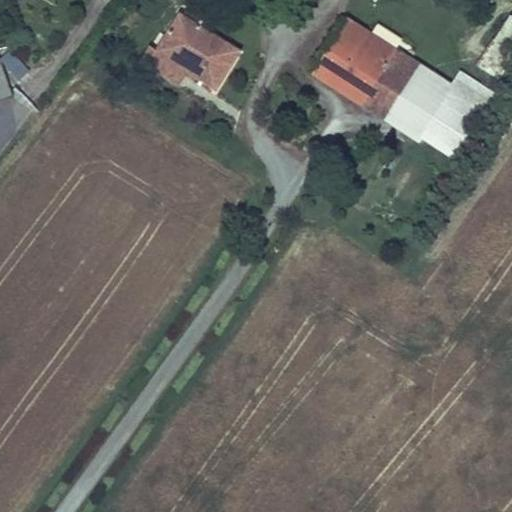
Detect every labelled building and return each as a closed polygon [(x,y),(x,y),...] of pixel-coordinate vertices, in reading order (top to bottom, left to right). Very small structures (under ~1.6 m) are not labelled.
[(239,43),(175,8),(157,41),(150,57),(171,69),(179,54),(195,62),(221,76),(239,43)] [(511,14),(506,11),(476,65),(504,80),(511,64),(511,14)] [(428,69),(345,15),(314,61),(359,89),(412,123),(439,143),(476,89),(454,73),(447,83),(428,69)] [(195,62),(179,54),(171,69),(187,77),(195,62)] [(0,99),(13,95),(0,58),(0,99)] [(359,89),(314,61),(307,71),(351,100),(359,89)]
